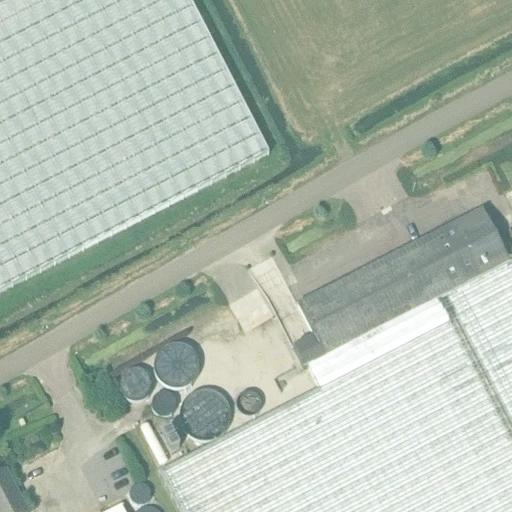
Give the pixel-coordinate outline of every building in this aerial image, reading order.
[(0,0),(0,294),(269,156),(188,0),(0,0)] [(320,392),(160,474),(179,511),(511,511),(511,264),(510,266),(482,212),(297,307),(314,339),(292,350),(304,372),(308,369),(320,392)] [(302,380),(302,379),(301,371),(299,366),(296,363),(290,357),(286,356),(280,354),(276,354),(270,356),(266,358),(261,361),(258,365),(256,369),(254,373),(253,378),(254,387),(257,391),(260,396),(264,399),(268,402),(272,403),(277,404),(282,403),(286,402),(291,400),(295,397),(298,393),(301,389),(302,380)] [(231,418),(231,417),(229,408),(227,404),(224,400),(220,397),(216,395),(213,393),(208,393),(203,393),(198,394),(193,396),(189,399),(184,406),(182,411),(181,417),(182,421),(183,426),(188,434),(193,438),(197,440),(205,442),(210,442),(215,440),(222,436),(226,431),(228,427),(230,423),(231,418)] [(0,474),(0,511),(26,511),(6,472),(0,474)]
